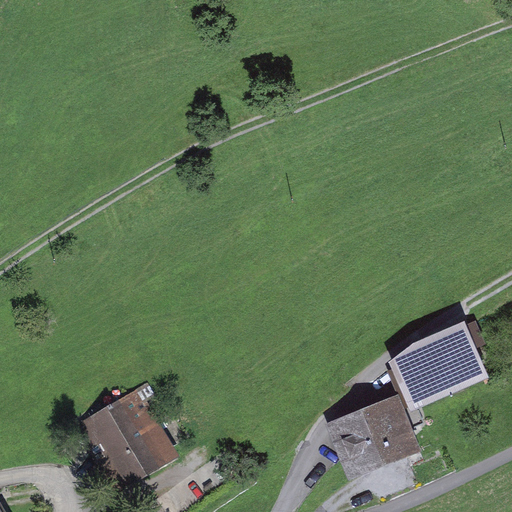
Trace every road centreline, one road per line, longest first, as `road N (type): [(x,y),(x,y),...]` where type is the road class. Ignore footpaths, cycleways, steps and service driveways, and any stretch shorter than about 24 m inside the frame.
road 1 (track): [(511,17),(162,164),(0,270)]
road 2 (track): [(511,277),(470,296),(365,369),(283,511)]
road 3 (unclassified): [(359,511),(511,446)]
